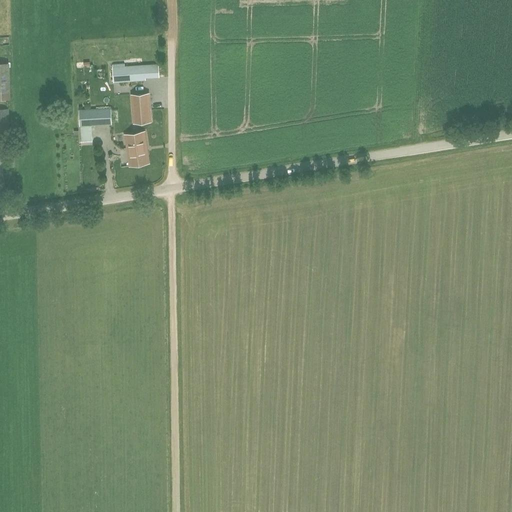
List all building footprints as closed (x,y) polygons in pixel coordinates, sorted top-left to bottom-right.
[(0,63),(0,99),(9,100),(8,63),(0,63)] [(113,69),(114,83),(144,80),(143,78),(159,77),(158,66),(113,69)] [(149,94),(133,95),(135,122),(151,121),(149,94)] [(0,133),(9,133),(8,109),(0,109),(0,133)] [(79,111),(80,126),(111,124),(110,109),(80,111),(79,111)] [(129,166),(149,163),(144,132),(124,135),(129,166)]
